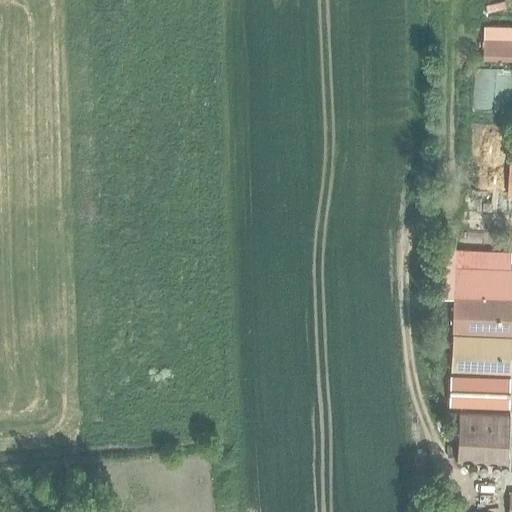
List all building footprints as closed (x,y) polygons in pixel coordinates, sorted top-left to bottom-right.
[(483,62),(511,62),(511,26),(484,26),(483,62)] [(453,295),(454,267),(455,244),(439,244),(437,297),(453,297),(453,295)] [(453,295),(511,297),(511,269),(511,270),(511,253),(511,251),(457,250),(456,267),(454,267),(453,295)] [(452,334),(511,336),(511,317),(511,298),(454,296),(452,334)] [(451,371),(511,374),(511,347),(511,337),(452,335),(451,371)] [(511,378),(450,375),(448,406),(510,409),(511,378)] [(511,414),(460,411),(457,461),(507,464),(511,414)]
